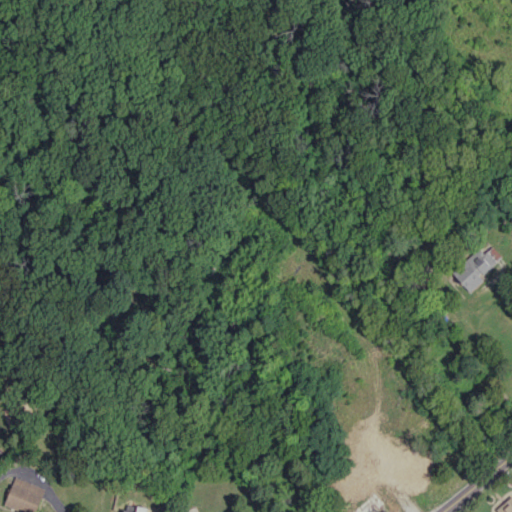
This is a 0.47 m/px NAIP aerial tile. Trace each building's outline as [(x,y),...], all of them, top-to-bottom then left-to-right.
[(452,269),(468,291),(483,280),(479,274),(501,258),(492,245),(482,253),(480,249),(452,269)] [(391,463),(408,484),(419,476),(415,471),(426,462),(412,445),(391,463)] [(29,511),(35,511),(45,487),(14,476),(4,503),(29,511)] [(376,511),(386,503),(373,490),(352,510),(354,511),(376,511)] [(497,511),(511,511),(511,495),(495,509),(497,511)]
